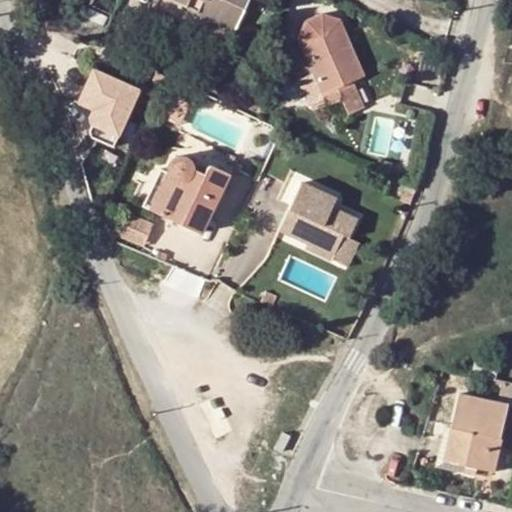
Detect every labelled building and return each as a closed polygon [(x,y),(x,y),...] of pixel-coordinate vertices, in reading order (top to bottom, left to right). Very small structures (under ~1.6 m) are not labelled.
[(166,0),(206,18),(231,29),(245,0),(166,0)] [(361,74),(336,19),(319,13),(303,20),(295,36),(299,44),(291,47),(290,68),(306,105),(322,99),(325,108),(340,102),(346,116),(362,110),(350,79),(361,74)] [(93,44),(100,29),(83,21),(76,36),(93,44)] [(84,127),(116,142),(142,87),(91,63),(73,101),(92,110),(84,127)] [(163,169),(164,173),(147,208),(198,232),(226,174),(207,165),(201,175),(190,170),(190,168),(190,164),(189,161),(187,158),(184,156),(181,155),(178,154),(174,154),(171,155),(168,157),(166,159),(164,162),(163,165),(163,169)] [(389,167),(377,164),(374,175),(387,178),(389,167)] [(147,208),(164,173),(163,169),(157,167),(139,204),(147,208)] [(335,203),(299,185),(275,230),(304,244),(301,250),(326,263),(338,240),(343,242),(351,225),(330,214),(335,203)] [(405,206),(412,192),(407,191),(402,188),(396,203),(405,206)] [(150,222),(127,212),(118,232),(140,242),(150,222)] [(341,271),(353,247),(343,242),(338,240),(326,263),(341,271)] [(261,284),(255,296),(266,301),(272,289),(261,284)] [(471,375),(494,380),(498,362),(500,349),(482,345),(479,358),(475,357),(471,375)] [(511,384),(502,382),(497,401),(509,404),(511,404),(511,384)] [(493,471),(509,404),(497,401),(460,393),(444,461),(493,471)] [(282,432),(273,447),(282,452),(291,437),(282,432)]
